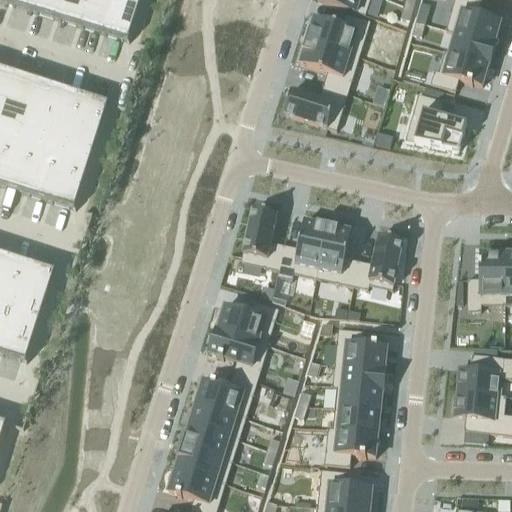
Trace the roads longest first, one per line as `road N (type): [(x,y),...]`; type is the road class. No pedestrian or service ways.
road 1 (residential): [(236,163),(127,511)]
road 2 (residential): [(434,204),(407,470)]
road 3 (residential): [(236,163),(434,204)]
road 4 (residential): [(287,0),(236,163)]
